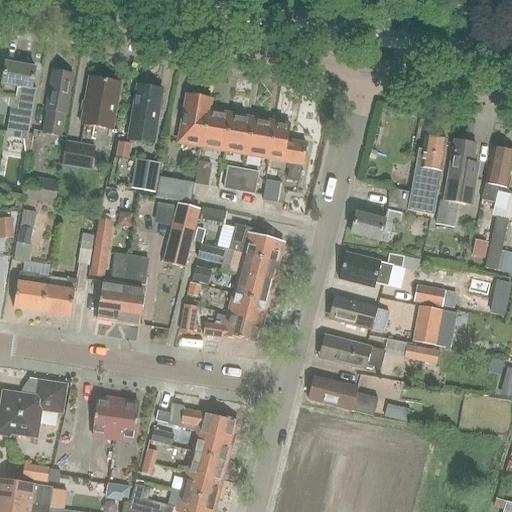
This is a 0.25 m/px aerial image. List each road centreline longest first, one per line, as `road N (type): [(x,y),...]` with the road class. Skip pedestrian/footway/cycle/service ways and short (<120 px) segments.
road 1 (tertiary): [(0,15),(363,73)]
road 2 (unclassified): [(283,393),(363,73)]
road 3 (residential): [(0,346),(283,393)]
road 4 (tertiary): [(363,73),(511,100)]
road 5 (unclassified): [(253,511),(283,393)]
